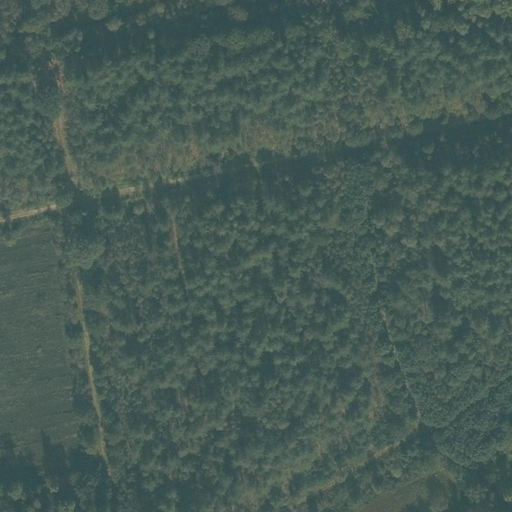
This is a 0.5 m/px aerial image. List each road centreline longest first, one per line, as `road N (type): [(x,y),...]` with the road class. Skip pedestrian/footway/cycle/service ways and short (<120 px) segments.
road 1 (track): [(71,206),(511,111)]
road 2 (track): [(511,500),(426,424),(408,385),(384,316),(355,143)]
road 3 (track): [(122,511),(105,447),(71,206)]
road 4 (track): [(283,511),(511,361)]
road 5 (track): [(71,206),(47,18)]
road 6 (track): [(326,0),(355,143)]
